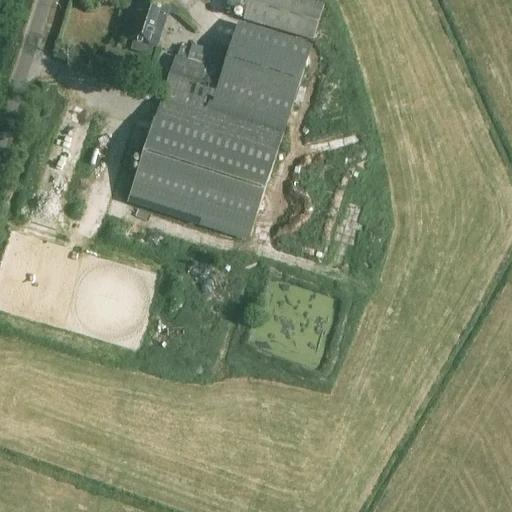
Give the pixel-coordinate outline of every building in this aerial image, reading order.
[(158,47),(171,2),(163,0),(134,0),(123,37),(158,47)] [(314,43),(324,7),(301,0),(229,0),(228,7),(246,13),(243,22),(314,43)] [(249,244),(312,53),(237,29),(228,56),(193,44),(190,54),(179,50),(128,204),(249,244)] [(95,57),(107,53),(102,39),(89,44),(95,57)] [(318,230),(331,200),(282,178),(268,208),(318,230)]
